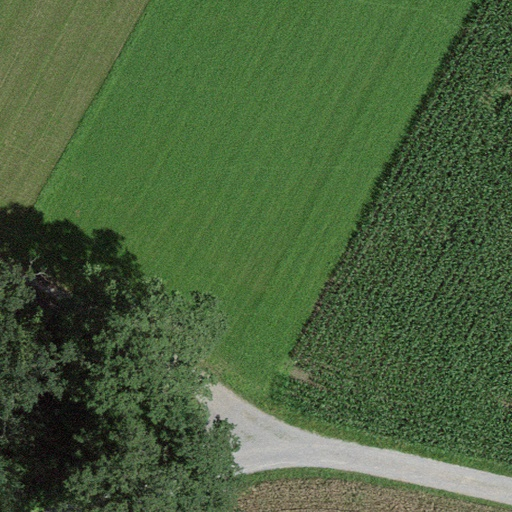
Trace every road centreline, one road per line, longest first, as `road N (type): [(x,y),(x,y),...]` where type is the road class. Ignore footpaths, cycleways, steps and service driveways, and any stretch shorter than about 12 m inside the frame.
road 1 (track): [(305,443),(259,427),(0,274)]
road 2 (track): [(61,511),(305,443)]
road 3 (track): [(511,497),(305,443)]
